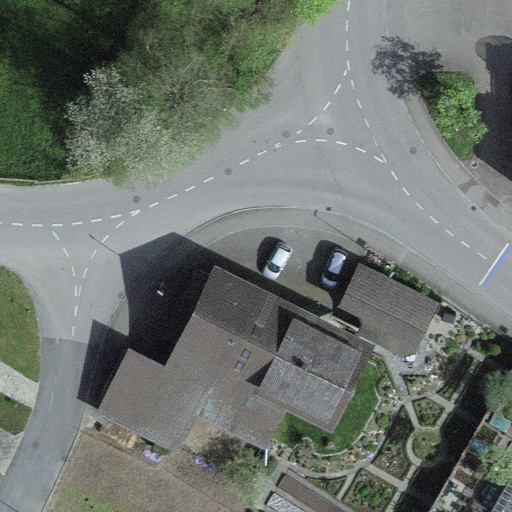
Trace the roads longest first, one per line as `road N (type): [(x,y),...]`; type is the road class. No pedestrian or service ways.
road 1 (residential): [(86,235),(80,337),(65,405),(22,511)]
road 2 (residential): [(328,130),(244,176),(86,235)]
road 3 (residential): [(511,277),(433,223),(328,130)]
road 4 (residential): [(344,0),(331,45),(328,130)]
